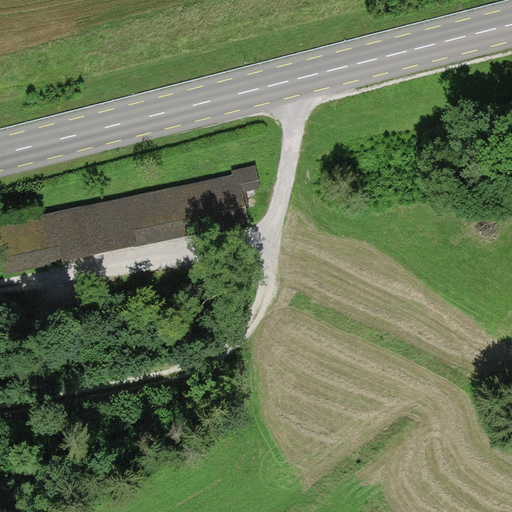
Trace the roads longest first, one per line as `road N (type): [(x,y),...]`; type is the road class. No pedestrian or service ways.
road 1 (primary): [(0,150),(511,22)]
road 2 (track): [(0,410),(168,379),(210,359),(242,331),(270,249)]
road 3 (track): [(270,249),(0,282)]
road 4 (track): [(276,82),(288,121),(286,183),(270,249)]
